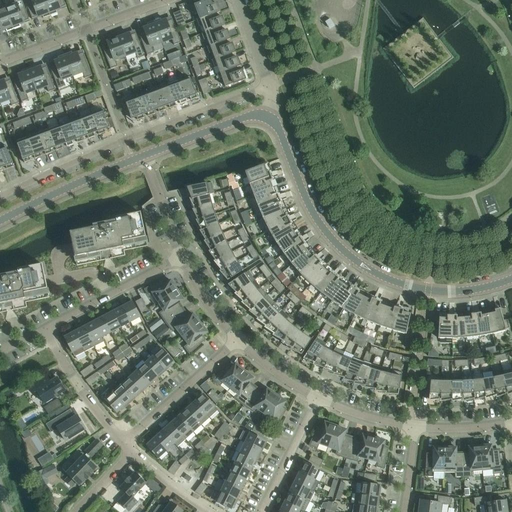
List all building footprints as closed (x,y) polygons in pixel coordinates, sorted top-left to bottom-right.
[(4,6),(5,6),(14,30),(20,27),(19,24),(23,23),(23,22),(29,20),(21,0),(13,0),(14,2),(4,6)] [(50,16),(43,0),(24,0),(32,19),(38,17),(38,18),(42,16),(43,19),(50,16)] [(43,0),(50,16),(57,14),(56,11),(60,9),(65,6),(63,0),(43,0)] [(197,21),(220,12),(217,4),(212,6),(210,0),(192,7),(194,14),(197,12),(200,19),(197,20),(197,21)] [(14,30),(5,6),(4,6),(0,7),(0,31),(1,31),(5,30),(6,33),(14,30)] [(180,12),(173,14),(178,28),(185,25),(180,12)] [(220,12),(197,21),(199,27),(202,26),(205,33),(202,34),(225,26),(222,17),(217,19),(215,14),(220,13),(220,12)] [(153,22),(162,43),(171,40),(174,46),(181,43),(172,20),(166,22),(166,20),(161,22),(160,19),(153,22)] [(162,43),(153,22),(146,24),(147,27),(143,29),(144,31),(138,33),(147,56),(154,53),(152,47),(162,43)] [(225,26),(202,34),(204,40),(207,39),(210,46),(207,47),(207,48),(230,39),(227,31),(222,33),(220,28),(225,26)] [(183,41),(189,39),(185,31),(180,33),(183,41)] [(117,35),(125,57),(135,53),(137,59),(144,57),(136,34),(130,36),(129,34),(125,35),(124,33),(117,35)] [(125,57),(117,35),(110,38),(111,41),(107,42),(108,44),(102,46),(110,69),(117,67),(115,61),(125,57)] [(189,39),(183,41),(186,50),(192,48),(189,39)] [(212,61),(214,60),(235,53),(232,44),(227,46),(225,41),(230,39),(207,48),(209,54),(212,53),(215,60),(212,61)] [(180,51),(166,56),(169,62),(171,61),(178,59),(182,57),(180,51)] [(65,55),(67,60),(73,77),(83,73),(85,79),(92,76),(83,53),(77,56),(77,54),(73,55),(71,52),(65,55)] [(217,75),(226,71),(240,66),(237,58),(232,60),(230,55),(235,53),(214,60),(212,61),(214,67),(217,66),(220,73),(217,74),(217,75)] [(73,77),(67,60),(65,55),(57,57),(59,60),(54,62),(55,64),(49,66),(58,89),(65,86),(63,80),(73,77)] [(193,68),(199,66),(196,57),(190,60),(193,68)] [(171,61),(173,67),(180,65),(178,59),(171,61)] [(166,70),(173,67),(171,61),(169,62),(164,64),(166,70)] [(147,62),(141,64),(144,71),(150,69),(147,62)] [(28,69),(36,90),(46,87),(48,93),(55,90),(47,67),(41,69),(40,67),(36,69),(35,66),(28,69)] [(199,66),(193,68),(197,77),(202,75),(201,71),(199,66)] [(240,66),(226,71),(217,75),(219,81),(222,80),(225,87),(233,84),(233,85),(245,80),(242,71),(237,73),(235,68),(240,66)] [(154,71),(157,77),(163,74),(161,68),(154,71)] [(36,90),(28,69),(21,71),(22,74),(18,75),(19,78),(13,80),(22,103),(28,100),(26,94),(36,90)] [(116,72),(110,74),(113,81),(118,79),(116,72)] [(147,73),(140,76),(142,82),(149,79),(147,73)] [(135,85),(142,82),(140,76),(133,79),(135,85)] [(185,99),(186,99),(189,97),(191,101),(198,99),(189,77),(178,81),(185,99)] [(206,79),(198,82),(204,95),(211,92),(206,79)] [(128,80),(122,83),(125,88),(130,86),(128,80)] [(0,104),(0,106),(1,106),(0,103),(9,100),(12,106),(19,104),(10,81),(4,83),(4,81),(0,82),(0,104)] [(174,103),(175,103),(179,102),(180,105),(187,103),(186,99),(185,99),(178,81),(168,85),(174,103)] [(164,107),(168,106),(170,109),(176,107),(175,103),(174,103),(168,85),(157,89),(164,107)] [(153,111),(157,110),(159,113),(165,111),(164,107),(157,89),(146,93),(153,111)] [(142,115),(143,115),(147,114),(148,117),(155,115),(153,111),(146,93),(136,97),(142,115)] [(85,97),(87,103),(94,100),(92,94),(85,97)] [(142,115),(136,97),(125,101),(126,105),(124,106),(126,112),(128,111),(131,119),(136,118),(137,121),(144,119),(143,115),(142,115)] [(81,98),(74,101),(76,107),(83,104),(81,98)] [(69,109),(76,107),(74,101),(67,103),(69,109)] [(51,106),(54,112),(61,109),(59,103),(51,106)] [(54,112),(51,106),(45,109),(47,114),(54,112)] [(98,132),(97,132),(99,136),(106,133),(104,129),(109,128),(106,120),(108,119),(106,113),(104,114),(102,110),(91,114),(98,132)] [(35,115),(37,121),(44,119),(42,113),(35,115)] [(87,136),(88,140),(95,137),(93,133),(97,132),(98,132),(91,114),(80,118),(87,136)] [(28,118),(20,121),(23,127),(30,124),(28,118)] [(76,140),(77,144),(84,141),(83,137),(87,136),(80,118),(70,122),(76,140)] [(16,129),(23,127),(20,121),(14,123),(16,129)] [(66,144),(65,144),(67,148),(73,145),(72,141),(76,140),(70,122),(59,126),(66,144)] [(66,144),(59,126),(48,130),(55,148),(56,152),(63,149),(61,145),(65,144),(66,144)] [(44,152),(45,156),(52,153),(51,149),(55,148),(48,130),(38,134),(44,152)] [(34,156),(33,156),(35,160),(41,157),(40,153),(44,152),(38,134),(27,138),(34,156)] [(29,157),(33,156),(34,156),(27,138),(16,142),(24,164),(31,161),(29,157)] [(0,147),(0,165),(1,168),(5,166),(7,170),(13,168),(5,146),(0,147)] [(249,184),(270,176),(277,174),(276,171),(272,172),(269,163),(254,169),(253,166),(245,169),(246,172),(245,173),(249,184)] [(270,176),(249,184),(253,195),(277,186),(274,178),(278,176),(277,174),(270,176)] [(197,183),(198,186),(188,188),(190,191),(188,192),(191,199),(209,195),(214,193),(211,183),(207,184),(205,184),(204,181),(197,183)] [(277,186),(253,195),(258,207),(286,196),(285,193),(280,195),(277,186)] [(209,195),(191,199),(192,202),(191,203),(194,210),(212,205),(210,197),(209,195)] [(286,196),(258,207),(263,219),(286,208),(283,201),(287,199),(286,196)] [(212,205),(194,210),(195,213),(194,213),(198,221),(215,215),(212,205)] [(286,208),(263,219),(269,231),(295,217),(294,215),(290,216),(286,208)] [(230,213),(232,219),(238,217),(236,211),(230,213)] [(70,233),(77,266),(125,256),(124,251),(147,246),(141,214),(92,224),(93,228),(70,233)] [(215,215),(198,221),(199,223),(197,224),(201,231),(219,224),(215,215)] [(240,223),(238,217),(232,219),(235,225),(240,223)] [(295,217),(269,231),(276,243),(298,229),(293,222),(297,220),(295,217)] [(219,224),(201,231),(203,234),(201,234),(206,242),(223,234),(219,224)] [(240,237),(246,234),(243,228),(237,231),(240,237)] [(283,254),(302,241),(308,237),(306,234),(302,237),(298,229),(276,243),(283,254)] [(223,234),(206,242),(207,244),(206,245),(210,252),(227,243),(223,234)] [(246,234),(240,237),(243,243),(249,240),(246,234)] [(308,237),(302,241),(283,254),(292,265),(307,252),(312,249),(306,242),(309,239),(308,237)] [(227,243),(210,252),(212,254),(211,255),(216,262),(232,253),(227,243)] [(246,249),(249,254),(255,251),(251,245),(246,249)] [(312,249),(307,252),(292,265),(301,275),(322,254),(321,252),(317,255),(312,249)] [(258,257),(255,251),(249,254),(253,260),(258,257)] [(221,271),(237,262),(232,253),(216,262),(217,264),(216,265),(221,271)] [(310,285),(324,270),(328,266),(321,260),(324,257),(322,254),(301,275),(310,285)] [(237,262),(221,271),(223,273),(222,274),(227,281),(243,271),(237,262)] [(0,313),(27,308),(26,303),(49,298),(42,265),(0,273),(0,313)] [(263,274),(268,270),(264,265),(259,269),(263,274)] [(328,266),(324,270),(310,285),(320,293),(339,270),(337,268),(334,272),(328,266)] [(268,270),(263,274),(267,279),(272,275),(268,270)] [(339,270),(320,293),(331,302),(346,281),(339,276),(342,272),(339,270)] [(236,294),(251,282),(254,280),(248,271),(245,274),(229,284),(232,287),(230,288),(236,294)] [(279,276),(287,286),(290,282),(282,273),(279,276)] [(158,302),(177,291),(171,281),(166,284),(163,280),(145,290),(149,297),(153,294),(158,302)] [(275,289),(280,285),(275,280),(271,284),(275,289)] [(331,302),(343,309),(358,284),(356,282),(354,286),(346,281),(331,302)] [(257,291),(251,282),(236,294),(238,296),(237,297),(243,303),(257,291)] [(291,284),(287,289),(288,290),(290,292),(292,294),(296,289),(291,284)] [(358,284),(343,309),(355,316),(367,293),(359,289),(361,285),(358,284)] [(280,285),(275,289),(279,294),(284,290),(280,285)] [(257,291),(243,303),(245,304),(244,306),(250,311),(264,299),(267,296),(261,288),(257,291)] [(177,291),(158,302),(164,311),(159,313),(165,323),(183,311),(178,303),(183,300),(177,291)] [(291,301),(295,296),(292,294),(290,292),(286,296),(291,301)] [(367,293),(355,316),(367,322),(379,294),(376,293),(374,297),(367,293)] [(379,294),(367,322),(379,327),(388,302),(380,299),(382,295),(379,294)] [(274,303),(267,296),(264,299),(250,311),(252,313),(251,314),(258,319),(274,303)] [(295,296),(291,301),(296,305),(300,301),(295,296)] [(141,299),(135,302),(141,313),(147,310),(141,299)] [(121,306),(130,323),(140,318),(131,300),(121,306)] [(388,302),(379,327),(392,331),(401,302),(398,301),(396,305),(388,302)] [(406,334),(411,309),(402,307),(403,303),(401,302),(392,331),(406,334)] [(487,309),(488,314),(492,334),(506,331),(505,329),(508,329),(506,320),(503,321),(500,310),(501,309),(498,302),(494,303),(495,307),(487,309)] [(274,303),(258,319),(260,321),(259,322),(266,327),(282,310),(274,303)] [(111,311),(120,328),(130,323),(121,306),(111,311)] [(303,316),(307,311),(302,307),(298,312),(303,316)] [(463,313),(465,338),(479,337),(476,314),(475,307),(472,307),(472,312),(463,313)] [(475,307),(476,314),(479,337),(492,334),(488,314),(487,309),(478,311),(477,307),(475,307)] [(452,339),(452,309),(449,309),(449,313),(439,313),(438,339),(452,339)] [(452,309),(452,339),(465,338),(463,313),(455,313),(454,309),(452,309)] [(282,310),(266,327),(268,329),(267,330),(274,335),(286,321),(289,317),(282,310)] [(102,316),(111,333),(120,328),(111,311),(102,316)] [(183,311),(165,323),(172,332),(176,329),(182,337),(200,323),(193,314),(188,318),(183,311)] [(307,311),(303,316),(309,320),(312,315),(307,311)] [(111,333),(102,316),(92,321),(101,338),(111,333)] [(320,328),(323,323),(317,319),(314,324),(320,328)] [(83,326),(94,347),(104,342),(101,338),(92,321),(83,326)] [(286,321),(274,335),(276,336),(276,338),(283,342),(294,327),(286,321)] [(153,323),(148,327),(151,333),(157,328),(153,323)] [(200,323),(182,337),(188,345),(184,348),(189,354),(205,340),(202,336),(207,332),(200,323)] [(328,333),(331,328),(325,324),(322,329),(328,333)] [(73,331),(85,353),(94,347),(83,326),(73,331)] [(294,327),(283,342),(285,343),(284,345),(292,349),(302,334),(294,327)] [(159,329),(153,333),(158,339),(163,334),(159,329)] [(85,353),(73,331),(67,334),(68,335),(64,337),(75,358),(85,353)] [(137,335),(139,339),(145,335),(143,331),(137,335)] [(339,340),(342,334),(337,331),(334,337),(339,340)] [(302,334),(292,349),(294,350),(293,351),(301,355),(311,340),(302,334)] [(342,334),(339,340),(345,343),(348,337),(342,334)] [(139,339),(137,335),(130,340),(133,344),(139,339)] [(358,345),(361,340),(355,337),(352,343),(358,345)] [(141,342),(143,346),(150,342),(147,338),(141,342)] [(316,338),(304,357),(307,359),(306,360),(314,363),(324,347),(325,344),(316,338)] [(361,340),(358,345),(364,348),(367,342),(361,340)] [(143,346),(141,342),(135,346),(137,350),(143,346)] [(166,349),(174,358),(179,354),(171,344),(166,349)] [(119,349),(122,353),(128,349),(125,345),(119,349)] [(324,347),(314,363),(317,364),(316,366),(324,369),(333,352),(324,347)] [(333,352),(324,369),(326,370),(326,372),(334,374),(342,357),(345,352),(335,347),(333,352)] [(375,355),(377,349),(371,347),(369,353),(375,355)] [(116,357),(122,353),(119,349),(113,353),(116,357)] [(122,353),(125,357),(131,353),(128,349),(122,353)] [(153,356),(166,371),(174,363),(161,349),(153,356)] [(377,349),(375,355),(381,357),(384,351),(377,349)] [(122,353),(116,357),(119,361),(125,357),(122,353)] [(101,360),(104,364),(110,360),(107,356),(101,360)] [(145,364),(158,378),(166,371),(153,356),(145,364)] [(336,376),(344,379),(351,362),(342,357),(334,374),(337,375),(336,376)] [(351,362),(344,379),(347,379),(346,381),(354,383),(362,362),(353,358),(351,362)] [(104,364),(101,360),(95,365),(98,369),(104,364)] [(137,371),(150,385),(158,378),(145,364),(142,361),(135,368),(137,371)] [(362,362),(354,383),(357,383),(357,385),(365,387),(372,365),(362,362)] [(105,367),(108,371),(114,366),(111,363),(105,367)] [(230,388),(244,371),(235,364),(232,369),(228,366),(213,381),(219,386),(222,382),(230,388)] [(367,389),(376,390),(382,368),(372,365),(365,387),(368,387),(367,389)] [(80,373),(84,378),(94,371),(91,366),(80,373)] [(108,371),(105,367),(99,371),(102,375),(108,371)] [(386,393),(392,371),(382,368),(376,390),(378,390),(378,392),(386,393)] [(503,376),(507,394),(510,393),(511,394),(511,393),(511,369),(502,372),(503,376)] [(129,378),(142,392),(150,385),(137,371),(129,378)] [(244,371),(230,388),(238,395),(235,399),(243,406),(256,389),(249,383),(253,379),(244,371)] [(392,371),(386,393),(389,393),(389,395),(398,395),(401,377),(402,373),(392,371)] [(85,381),(89,386),(99,379),(96,374),(85,381)] [(117,381),(121,385),(134,400),(142,392),(129,378),(125,374),(117,381)] [(493,378),(496,396),(499,395),(500,397),(507,394),(503,376),(493,378)] [(37,391),(45,404),(65,391),(57,378),(48,383),(44,377),(30,386),(35,392),(37,391)] [(483,379),(485,398),(488,397),(488,399),(496,396),(493,378),(483,379)] [(472,381),(474,399),(477,398),(477,400),(485,398),(483,379),(472,381)] [(441,400),(441,382),(430,381),(429,400),(432,399),(432,401),(441,400)] [(452,382),(452,400),(455,400),(455,402),(463,400),(462,381),(452,382)] [(462,381),(463,400),(466,399),(466,401),(474,399),(472,381),(462,381)] [(441,382),(441,400),(443,400),(444,402),(452,400),(452,382),(441,382)] [(113,393),(126,407),(134,400),(121,385),(113,393)] [(256,389),(243,406),(252,412),(255,408),(263,414),(276,396),(267,389),(263,394),(256,389)] [(212,390),(207,395),(216,404),(221,400),(212,390)] [(9,392),(2,396),(6,403),(13,399),(9,392)] [(126,407),(113,393),(105,400),(117,413),(120,410),(121,412),(126,407)] [(193,401),(209,418),(218,411),(202,393),(193,401)] [(276,396),(263,414),(272,419),(269,423),(275,428),(286,410),(282,407),(285,402),(276,396)] [(58,399),(51,404),(55,410),(62,406),(58,399)] [(185,408),(201,426),(209,418),(193,401),(185,408)] [(177,415),(193,433),(201,426),(185,408),(177,415)] [(71,416),(73,415),(70,410),(46,425),(51,433),(58,429),(65,441),(85,429),(77,416),(73,419),(71,416)] [(237,414),(233,420),(238,424),(243,417),(237,414)] [(169,423),(185,440),(193,433),(177,415),(169,423)] [(161,430),(174,444),(177,448),(185,440),(169,423),(161,430)] [(219,429),(223,432),(228,426),(224,423),(219,429)] [(328,447),(335,427),(325,423),(322,428),(318,427),(309,446),(317,448),(318,444),(328,447)] [(263,437),(267,431),(255,425),(252,431),(263,437)] [(223,432),(227,435),(231,429),(228,426),(223,432)] [(335,427),(328,447),(337,451),(336,455),(346,459),(352,439),(344,436),(346,430),(335,427)] [(219,438),(223,432),(219,429),(215,435),(219,438)] [(153,437),(166,451),(174,444),(161,430),(153,437)] [(240,441),(244,444),(262,452),(267,442),(245,431),(240,441)] [(223,432),(219,438),(222,441),(227,435),(223,432)] [(352,439),(346,459),(357,462),(358,457),(368,460),(373,438),(362,435),(361,441),(352,439)] [(201,441),(204,445),(210,440),(206,436),(201,441)] [(146,446),(158,459),(166,451),(153,437),(148,442),(149,443),(146,446)] [(373,438),(368,460),(377,462),(376,467),(384,469),(387,448),(383,447),(384,441),(373,438)] [(66,474),(69,476),(65,481),(72,487),(76,483),(79,486),(85,479),(86,480),(90,476),(89,475),(96,468),(87,459),(90,456),(91,457),(102,446),(96,440),(85,452),(87,453),(84,456),(66,474)] [(204,445),(201,441),(195,446),(199,450),(204,445)] [(262,452),(244,444),(239,453),(257,462),(262,452)] [(493,470),(493,475),(502,474),(502,471),(503,467),(501,466),(498,450),(491,451),(491,446),(492,446),(491,445),(480,446),(482,471),(493,470)] [(472,472),(482,471),(480,446),(468,448),(469,448),(469,453),(462,454),(463,477),(472,477),(472,472)] [(425,474),(424,477),(434,477),(434,480),(444,480),(444,473),(444,448),(433,448),(433,454),(426,453),(425,469),(423,470),(425,474)] [(455,478),(463,477),(462,454),(456,454),(456,449),(456,448),(444,448),(444,473),(455,473),(455,478)] [(185,456),(188,459),(194,454),(190,451),(185,456)] [(235,463),(252,471),(257,462),(239,453),(235,463)] [(188,459),(185,456),(179,461),(183,464),(188,459)] [(312,456),(308,462),(320,467),(323,461),(312,456)] [(168,472),(173,476),(180,466),(175,462),(168,472)] [(320,471),(302,462),(297,472),(315,481),(320,471)] [(230,473),(247,481),(252,471),(235,463),(230,473)] [(54,464),(34,474),(41,488),(50,484),(48,478),(58,473),(54,464)] [(297,472),(293,482),(310,490),(315,481),(297,472)] [(119,502),(129,511),(137,503),(132,498),(145,484),(142,481),(142,480),(139,476),(137,476),(134,473),(129,479),(129,478),(125,482),(126,482),(121,488),(127,493),(119,502)] [(225,482),(242,491),(247,481),(230,473),(225,482)] [(377,476),(364,474),(363,481),(376,482),(377,476)] [(150,478),(146,482),(151,488),(155,483),(150,478)] [(220,492),(237,501),(242,491),(225,482),(220,492)] [(288,491),(310,502),(314,493),(310,491),(310,490),(293,482),(288,491)] [(195,492),(200,496),(207,487),(202,483),(195,492)] [(361,483),(360,494),(360,495),(379,497),(381,486),(361,483)] [(288,491),(283,501),(300,510),(305,511),(309,502),(288,491)] [(237,501),(220,492),(215,502),(231,510),(233,506),(234,507),(237,501)] [(353,505),(378,508),(379,497),(360,495),(360,494),(355,494),(353,505)] [(421,500),(420,500),(418,511),(441,511),(442,504),(451,506),(452,498),(438,496),(437,503),(421,501),(421,500)] [(506,511),(505,500),(505,501),(488,503),(487,497),(474,499),(475,506),(483,505),(484,511),(506,511)] [(278,511),(280,511),(299,511),(300,510),(283,501),(278,511)] [(51,503),(46,509),(50,511),(54,511),(57,508),(51,503)] [(153,511),(182,511),(183,511),(171,503),(166,508),(165,507),(163,510),(158,506),(153,511)]
